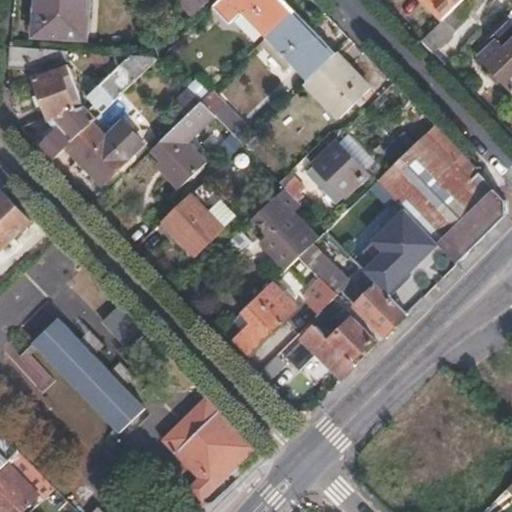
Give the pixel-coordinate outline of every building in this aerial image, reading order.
[(88,0),(36,0),(34,35),(86,38),(88,0)] [(210,0),(179,0),(194,15),(210,0)] [(268,37),(296,11),(285,0),(252,0),(240,11),(268,37)] [(459,4),(462,0),(425,0),(443,19),(445,17),(453,10),(459,4)] [(465,22),(453,10),(445,17),(457,29),(465,22)] [(293,64),(323,37),(296,11),(268,37),(293,64)] [(434,50),(458,29),(457,29),(445,17),(443,19),(422,39),(434,50)] [(511,17),(493,36),(497,38),(481,53),(511,84),(511,17)] [(62,68),(64,49),(48,48),(11,45),(10,53),(9,65),(38,67),(62,68)] [(106,111),(149,69),(163,57),(162,54),(136,52),(92,96),(106,111)] [(373,86),(340,52),(309,82),(341,115),(373,86)] [(38,79),(62,68),(38,67),(37,77),(38,79)] [(86,101),(73,76),(67,79),(62,68),(38,79),(56,115),(62,122),(39,145),(54,160),(69,147),(95,121),(99,117),(87,102),(86,101)] [(204,99),(193,87),(188,91),(199,103),(204,99)] [(199,103),(188,91),(178,101),(190,113),(199,103)] [(226,105),(211,92),(204,99),(218,113),(226,105)] [(106,111),(92,96),(86,101),(87,102),(99,117),(106,111)] [(208,161),(189,140),(218,113),(204,99),(199,103),(190,113),(153,149),(161,158),(157,163),(180,188),(208,161)] [(105,133),(95,121),(69,147),(102,183),(129,157),(145,142),(121,117),(105,133)] [(469,252),(507,214),(507,197),(436,123),(379,178),(403,203),(461,261),(469,252)] [(230,157),(246,142),(239,135),(223,150),(230,157)] [(370,173),(340,142),(308,172),(338,203),(370,173)] [(372,232),(403,203),(379,178),(369,188),(327,230),(350,252),(372,232)] [(199,253),(240,215),(206,180),(179,206),(166,219),(199,253)] [(297,195),(303,190),(294,180),(288,186),(297,195)] [(297,195),(288,186),(265,207),(281,223),(264,239),(290,265),(302,253),(322,235),(297,209),(304,202),(297,195)] [(0,249),(31,219),(2,189),(0,191),(0,249)] [(357,259),(378,239),(372,232),(350,252),(357,259)] [(211,259),(197,273),(209,284),(232,263),(220,251),(211,259)] [(318,269),(302,253),(290,265),(305,281),(318,269)] [(386,335),(411,311),(379,280),(355,303),(386,335)] [(322,313),(337,298),(333,295),(337,291),(328,281),(310,298),(322,313)] [(251,354),(298,308),(273,282),(242,312),(252,322),(243,330),(235,337),(251,354)] [(35,341),(60,314),(47,301),(21,329),(35,341)] [(150,331),(123,303),(106,321),(132,349),(150,331)] [(243,330),(252,322),(242,312),(233,320),(243,330)] [(377,338),(354,314),(332,338),(354,359),(377,338)] [(62,318),(36,342),(123,433),(148,409),(62,318)] [(332,338),(318,324),(298,343),(309,353),(314,348),(343,378),(358,363),(354,359),(332,338)] [(43,391),(55,380),(26,348),(14,359),(43,391)] [(202,501),(260,446),(226,410),(211,394),(164,440),(199,477),(189,487),(202,501)] [(477,485),(507,457),(473,422),(443,449),(477,485)] [(21,450),(5,433),(0,428),(0,450),(10,461),(21,450)] [(56,485),(21,450),(10,461),(8,463),(10,465),(39,494),(42,498),(56,485)] [(0,509),(2,511),(21,511),(39,494),(10,465),(0,475),(0,509)] [(82,511),(67,496),(57,507),(61,511),(82,511)]
